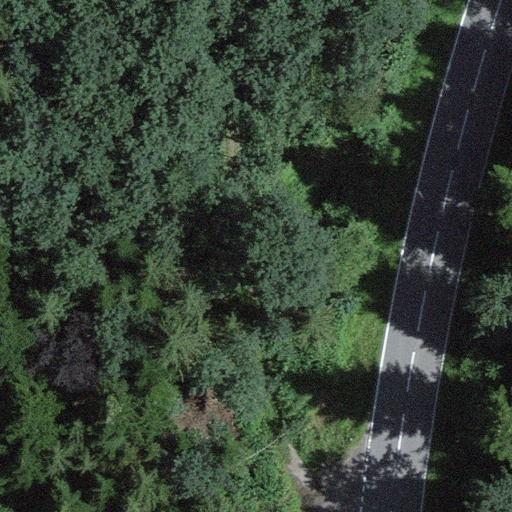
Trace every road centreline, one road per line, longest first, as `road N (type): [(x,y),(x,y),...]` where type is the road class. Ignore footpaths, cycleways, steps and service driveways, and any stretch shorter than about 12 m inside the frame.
road 1 (tertiary): [(391,511),(419,319),(502,0)]
road 2 (track): [(302,511),(270,369),(231,0)]
